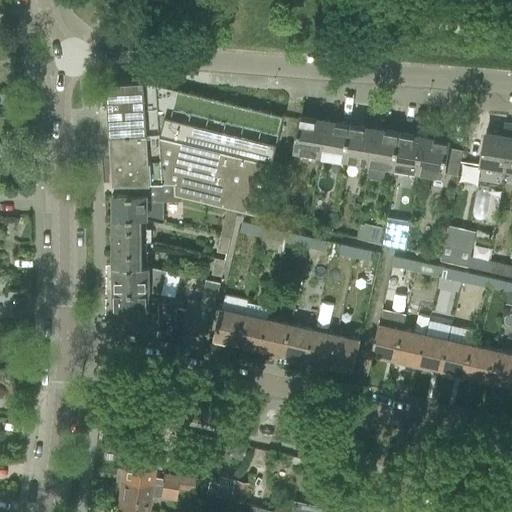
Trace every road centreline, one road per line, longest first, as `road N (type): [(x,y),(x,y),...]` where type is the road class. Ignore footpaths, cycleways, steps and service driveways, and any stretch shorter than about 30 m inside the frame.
road 1 (residential): [(511,85),(66,57)]
road 2 (residential): [(414,420),(63,340)]
road 3 (tertiary): [(63,340),(56,108),(66,57)]
road 4 (tertiary): [(43,511),(63,340)]
